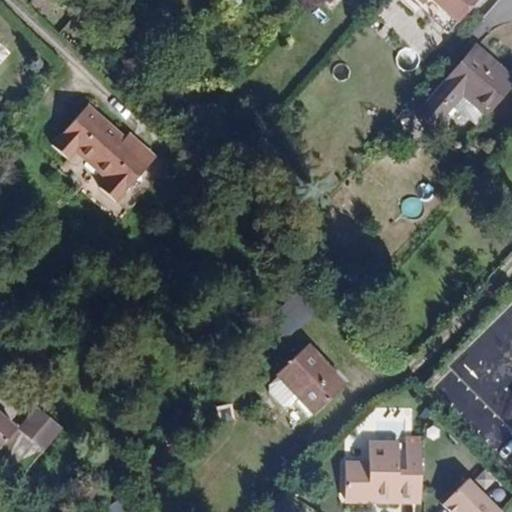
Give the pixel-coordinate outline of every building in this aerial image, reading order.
[(415,0),(421,5),(424,0),(430,0),(455,22),(475,0),(415,0)] [(418,8),(446,33),(455,22),(430,0),(424,0),(421,5),(418,8)] [(506,86),(486,70),(493,62),(473,45),(414,113),(430,127),(460,93),(483,113),(506,86)] [(150,72),(157,79),(165,70),(161,67),(167,61),(163,57),(150,72)] [(511,79),(493,62),(486,70),(506,86),(511,79)] [(453,147),(483,113),(460,93),(430,127),(453,147)] [(158,167),(142,152),(138,156),(127,147),(85,107),(48,146),(68,163),(77,154),(110,185),(101,195),(118,211),(158,167)] [(132,142),(127,147),(138,156),(142,152),(132,142)] [(248,173),(264,155),(251,144),(235,162),(248,173)] [(300,292),(280,307),(297,330),(317,315),(300,292)] [(272,375),(309,415),(343,383),(306,343),(272,375)] [(0,446),(1,445),(10,434),(12,432),(0,421),(0,446)] [(10,434),(1,445),(6,450),(15,439),(10,434)] [(373,498),(373,504),(414,504),(415,450),(401,450),(401,471),(393,471),(393,440),(363,440),(362,460),(340,461),(340,498),(373,498)] [(415,441),(401,441),(401,450),(415,450),(415,441)] [(464,480),(443,500),(455,511),(496,511),(497,511),(464,480)]
